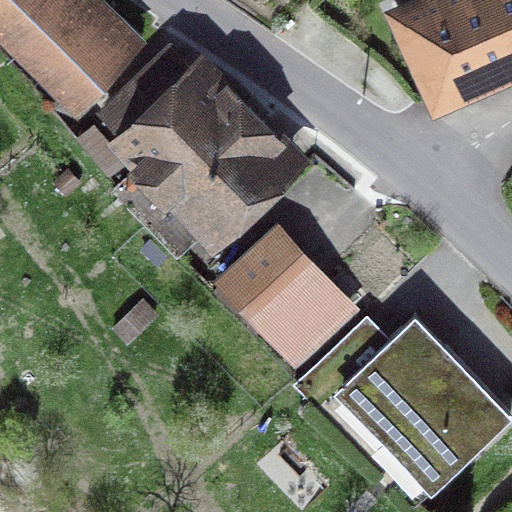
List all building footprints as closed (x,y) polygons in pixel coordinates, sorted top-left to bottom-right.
[(63,0),(0,0),(0,17),(77,93),(117,53),(63,0)] [(419,0),(403,7),(441,91),(511,58),(511,0),(452,0),(446,3),(444,0),(419,0)] [(188,64),(125,125),(217,221),(280,160),(188,64)] [(224,278),(265,323),(317,276),(277,231),(224,278)] [(141,249),(157,267),(168,256),(152,239),(141,249)] [(111,329),(127,346),(159,316),(143,299),(111,329)] [(511,413),(415,313),(344,380),(440,480),(511,413)]
